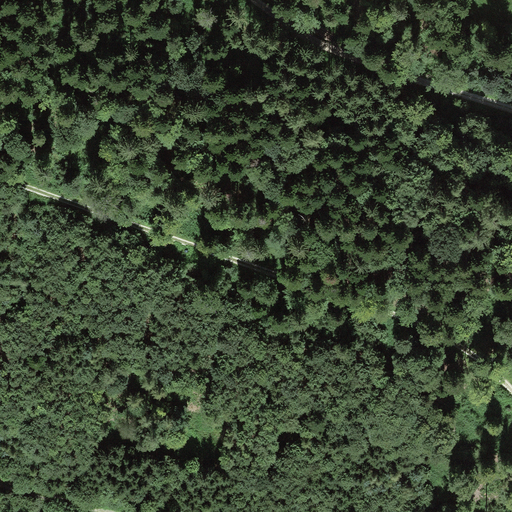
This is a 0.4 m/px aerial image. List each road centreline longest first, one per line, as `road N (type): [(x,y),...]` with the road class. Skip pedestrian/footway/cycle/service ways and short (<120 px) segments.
road 1 (track): [(511,385),(471,347),(418,320),(0,176)]
road 2 (track): [(269,0),(384,72),(511,110)]
